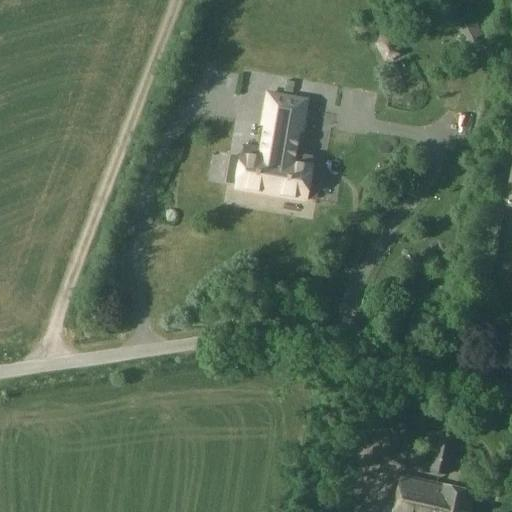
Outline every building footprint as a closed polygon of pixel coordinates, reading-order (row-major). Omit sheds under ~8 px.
[(486,42),(471,15),(452,25),(467,52),(486,42)] [(240,159),(231,158),(226,184),(236,185),(235,190),(271,196),(286,98),(266,95),(257,149),(244,147),(242,155),(241,155),(240,159)] [(306,102),(286,98),(271,196),(305,201),(306,197),(315,199),(320,173),(310,171),(311,167),(309,167),(311,158),(297,156),(306,102)] [(511,210),(511,168),(511,169),(503,209),(511,210)] [(453,443),(436,440),(429,474),(446,477),(453,443)] [(467,511),(471,494),(401,477),(393,511),(467,511)]
